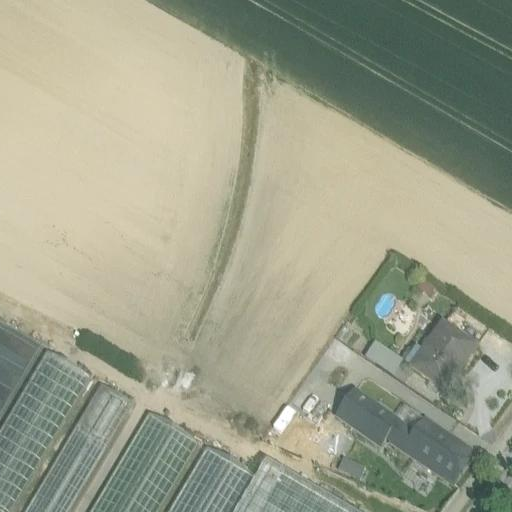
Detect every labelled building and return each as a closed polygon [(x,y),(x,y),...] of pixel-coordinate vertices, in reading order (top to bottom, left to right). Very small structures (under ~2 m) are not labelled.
[(475,351),(443,328),(432,344),(436,347),(417,374),(441,391),(457,370),(460,372),(475,351)] [(362,380),(373,364),(347,347),(336,363),(362,380)] [(46,354),(0,432),(0,511),(12,511),(91,380),(46,354)] [(101,386),(25,511),(69,511),(133,406),(101,386)] [(357,439),(369,421),(357,413),(345,431),(357,439)] [(238,511),(258,480),(148,415),(90,511),(238,511)] [(390,435),(369,421),(357,439),(378,453),(390,435)] [(476,457),(425,422),(415,436),(403,453),(454,487),(476,457)] [(415,436),(403,428),(391,445),(403,453),(415,436)]
